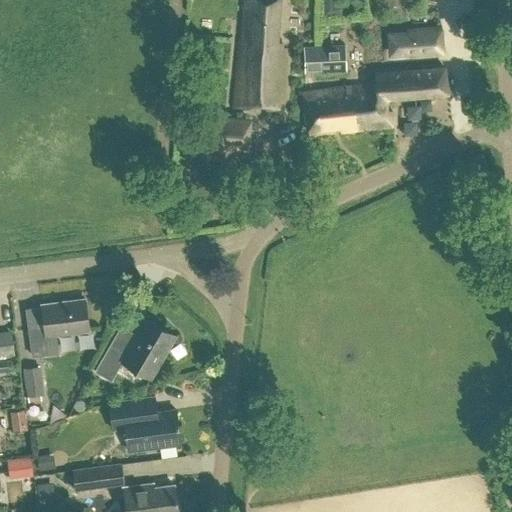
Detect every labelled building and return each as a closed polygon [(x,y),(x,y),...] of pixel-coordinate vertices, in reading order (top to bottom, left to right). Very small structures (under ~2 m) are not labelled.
[(277,41),(279,0),(239,0),(237,41),(234,41),(231,104),(251,106),(252,99),(266,100),(265,108),(282,109),(286,48),(282,48),(282,42),(277,41)] [(322,0),(324,14),(336,13),(335,0),(322,0)] [(416,45),(417,57),(422,57),(441,56),(438,29),(414,31),(416,45)] [(362,59),(361,44),(347,45),(348,60),(362,59)] [(305,74),(347,72),(345,46),(304,48),(305,74)] [(388,112),(387,100),(447,95),(445,67),(374,73),(374,80),(301,92),(304,129),(343,126),(343,130),(394,126),(393,111),(388,112)] [(248,150),(249,121),(201,118),(199,159),(244,162),(244,150),(248,150)] [(33,356),(58,352),(56,334),(89,330),(86,298),(42,304),(45,327),(29,329),(33,356)] [(176,334),(146,317),(136,334),(122,326),(96,370),(111,379),(122,360),(151,377),(176,334)] [(0,356),(15,355),(12,334),(0,335),(0,356)] [(0,359),(0,371),(17,369),(16,358),(0,359)] [(41,396),(45,395),(41,366),(24,369),(28,398),(41,396)] [(156,411),(154,395),(109,402),(112,429),(125,427),(127,449),(180,442),(176,408),(156,411)] [(74,410),(78,412),(82,411),(85,407),(84,402),(80,400),(75,401),(73,405),(74,410)] [(28,429),(26,409),(12,411),(15,430),(28,429)] [(49,469),(47,455),(37,456),(39,470),(49,469)] [(6,460),(9,478),(33,475),(31,457),(6,460)] [(75,491),(125,484),(122,463),(72,470),(75,491)] [(53,483),(38,484),(40,505),(55,503),(53,483)] [(176,511),(173,483),(145,487),(145,483),(122,486),(125,505),(119,506),(119,511),(176,511)]
